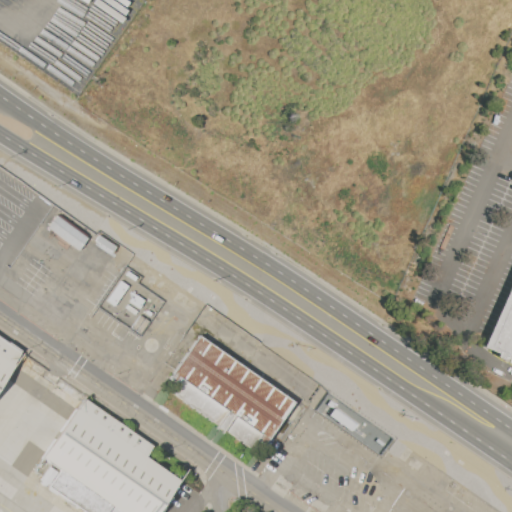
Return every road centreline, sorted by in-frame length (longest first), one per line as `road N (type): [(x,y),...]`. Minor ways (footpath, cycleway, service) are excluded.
road 1 (primary): [(511,428),(0,94)]
road 2 (primary): [(0,132),(511,461)]
road 3 (residential): [(0,313),(285,511)]
